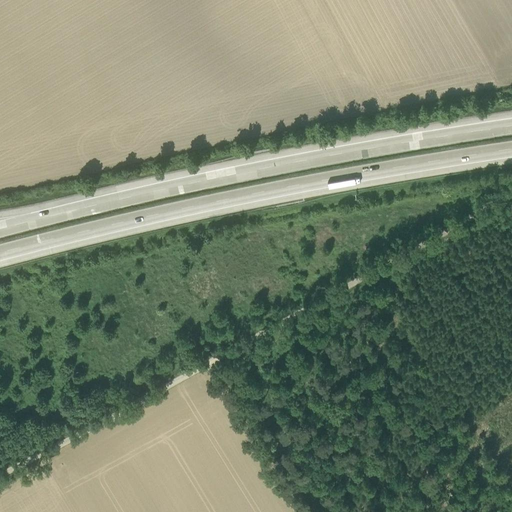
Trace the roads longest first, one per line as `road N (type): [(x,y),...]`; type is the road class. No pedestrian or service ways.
road 1 (unclassified): [(0,470),(511,189)]
road 2 (motorway): [(0,252),(183,208),(511,148)]
road 3 (motorway): [(511,124),(304,160),(0,228)]
